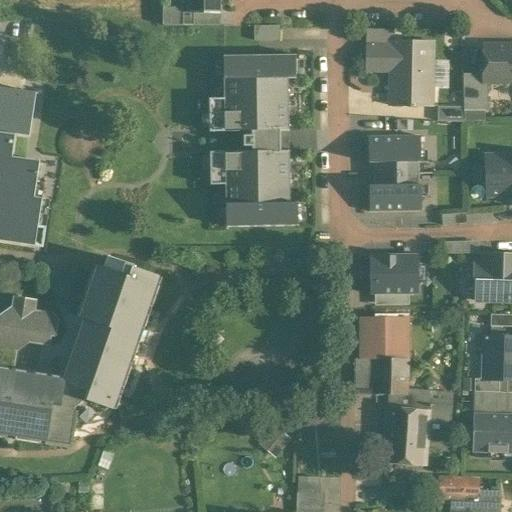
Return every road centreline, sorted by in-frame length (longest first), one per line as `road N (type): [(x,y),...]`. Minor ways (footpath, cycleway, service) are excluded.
road 1 (residential): [(346,236),(347,511)]
road 2 (residential): [(338,4),(346,236)]
road 3 (residential): [(346,236),(511,231)]
road 4 (residential): [(338,4),(463,6)]
